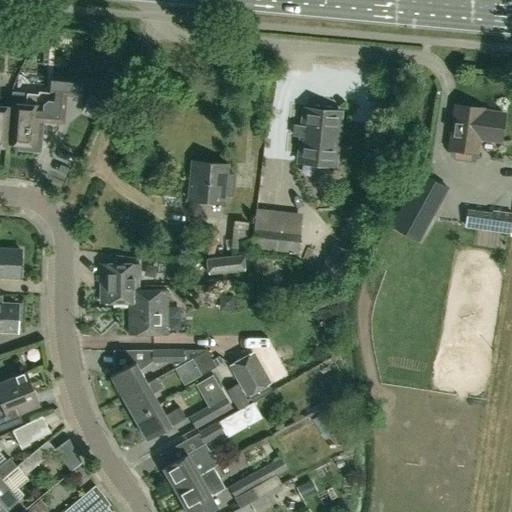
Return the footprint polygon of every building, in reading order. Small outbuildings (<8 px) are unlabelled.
[(42,151),(45,120),(65,122),(67,95),(82,97),(84,77),(52,74),(51,93),(38,92),(38,94),(12,91),(10,106),(11,106),(10,121),(8,142),(9,142),(19,143),(19,149),(42,151)] [(104,95),(105,78),(87,77),(85,93),(104,95)] [(332,110),(330,105),(314,104),(312,108),(304,108),(299,164),(334,167),(339,111),(332,110)] [(456,104),(450,148),(457,149),(456,159),(475,162),(477,152),(479,139),(501,142),(504,113),(483,111),(483,108),(456,104)] [(0,145),(9,146),(9,142),(8,142),(10,121),(11,106),(10,106),(0,105),(0,145)] [(192,160),(188,198),(224,202),(225,196),(233,197),(235,174),(227,173),(228,163),(192,160)] [(449,187),(420,171),(390,226),(419,241),(449,187)] [(246,249),(248,222),(234,221),(231,248),(246,249)] [(298,254),(300,228),(255,223),(252,247),(298,254)] [(204,229),(201,253),(214,255),(217,231),(204,229)] [(319,278),(338,286),(353,253),(335,245),(319,278)] [(0,275),(20,277),(21,250),(0,249),(0,275)] [(243,256),(218,258),(220,272),(244,269),(243,256)] [(128,290),(138,290),(139,264),(101,264),(100,302),(128,302),(128,290)] [(128,290),(128,302),(128,334),(166,334),(166,290),(138,290),(128,290)] [(0,295),(0,330),(17,331),(19,304),(1,303),(1,296),(0,295)] [(207,349),(151,350),(151,362),(172,362),(175,368),(192,357),(207,349)] [(192,357),(202,374),(217,366),(207,349),(192,357)] [(247,397),(272,383),(255,351),(230,365),(247,397)] [(122,397),(146,384),(134,362),(109,376),(122,397)] [(217,371),(201,378),(204,387),(221,381),(217,371)] [(0,431),(23,422),(19,412),(39,404),(26,373),(0,383),(0,431)] [(134,418),(158,404),(152,394),(163,388),(157,378),(146,384),(122,397),(134,418)] [(239,410),(250,404),(238,382),(227,389),(239,410)] [(196,428),(233,407),(221,387),(205,397),(209,405),(189,415),(196,428)] [(158,404),(134,418),(146,440),(184,418),(178,408),(165,416),(158,404)] [(21,448),(30,443),(29,441),(51,431),(43,416),(12,430),(21,448)] [(204,443),(226,431),(219,419),(198,432),(204,443)] [(25,476),(57,450),(48,439),(17,465),(25,476)] [(204,443),(186,453),(187,454),(163,468),(176,489),(214,466),(217,464),(204,443)] [(0,478),(1,477),(16,465),(10,458),(0,466),(0,478)] [(229,486),(236,498),(278,475),(271,462),(229,486)] [(212,495),(226,487),(214,466),(176,489),(189,511),(209,511),(219,507),(212,495)] [(1,477),(0,478),(0,511),(2,511),(19,499),(1,477)] [(80,511),(87,507),(79,498),(62,511),(80,511)]
